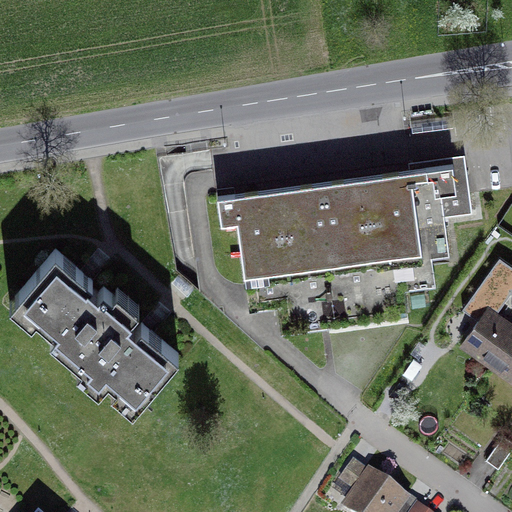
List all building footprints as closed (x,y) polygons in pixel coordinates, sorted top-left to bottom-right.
[(246,177),(214,181),(218,212),(236,210),(248,307),(278,304),(281,330),(407,314),(404,285),(436,281),(432,254),(449,252),(444,213),(472,210),(464,150),(413,156),(246,177)] [(126,318),(127,319),(134,311),(103,285),(98,291),(94,287),(89,283),(93,279),(55,248),(14,296),(55,330),(71,312),(85,323),(87,320),(102,333),(108,325),(115,331),(126,318)] [(478,289),(503,305),(511,291),(511,262),(501,255),(478,289)] [(490,362),(511,331),(511,317),(472,289),(458,308),(473,319),(458,340),(490,362)] [(55,330),(50,336),(103,381),(108,375),(138,400),(178,352),(141,321),(136,327),(131,323),(127,319),(126,318),(115,331),(108,325),(102,333),(87,320),(85,323),(71,312),(55,330)] [(511,331),(490,362),(511,377),(511,331)] [(511,446),(511,439),(502,432),(484,457),(498,466),(511,446)] [(370,474),(354,462),(347,472),(352,475),(347,482),(358,490),(345,507),(351,511),(412,511),(417,505),(371,472),(370,474)]
